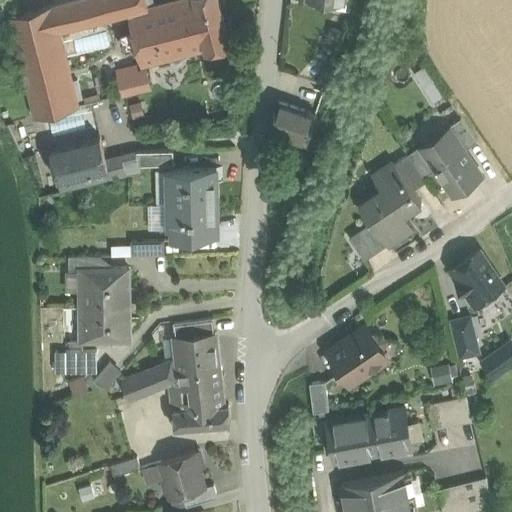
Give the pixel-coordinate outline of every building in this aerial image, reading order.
[(64,29),(128,13),(154,7),(152,0),(79,0),(59,5),(64,29)] [(185,0),(154,7),(128,13),(142,70),(235,48),(223,0),(185,0)] [(83,106),(64,29),(59,5),(13,16),(37,118),(83,106)] [(320,116),(276,102),(275,134),(310,146),(320,116)] [(455,124),(422,146),(441,174),(456,196),(489,174),(455,124)] [(51,153),(61,193),(128,176),(126,166),(139,162),(136,152),(110,158),(105,139),(51,153)] [(441,174),(422,146),(400,159),(419,189),(441,174)] [(376,222),(393,248),(422,229),(413,213),(428,203),(419,189),(400,159),(355,188),(376,222)] [(224,168),(170,169),(171,206),(224,205),(224,168)] [(224,205),(171,206),(171,242),(225,241),(224,205)] [(393,248),(376,222),(353,237),(369,263),(393,248)] [(481,241),(449,263),(477,303),(509,281),(481,241)] [(79,268),(79,306),(134,305),(133,267),(79,268)] [(79,306),(80,345),(134,344),(134,305),(79,306)] [(452,313),(461,353),(482,348),(472,308),(452,313)] [(172,319),(173,330),(208,328),(208,318),(172,319)] [(328,349),(349,379),(393,349),(373,319),(328,349)] [(221,334),(174,340),(175,360),(122,380),(131,403),(170,388),(176,434),(230,430),(221,334)] [(95,368),(95,347),(53,347),(53,368),(95,368)] [(112,358),(67,379),(74,394),(120,373),(112,358)] [(431,380),(451,379),(450,360),(430,362),(431,380)] [(324,379),(308,380),(309,410),(326,409),(324,379)] [(473,414),(468,389),(455,392),(461,417),(473,414)] [(461,417),(455,392),(443,395),(448,419),(461,417)] [(448,419),(443,395),(430,398),(436,422),(448,419)] [(376,450),(417,443),(409,399),(368,407),(376,450)] [(336,458),(376,450),(368,407),(328,414),(336,458)] [(200,449),(145,467),(150,484),(164,480),(170,496),(184,492),(211,484),(200,449)] [(411,511),(402,467),(340,481),(346,511),(411,511)] [(488,471),(472,475),(478,503),(494,499),(488,471)] [(472,475),(456,479),(462,507),(478,503),(472,475)] [(456,479),(439,482),(446,510),(462,507),(456,479)] [(211,484),(184,492),(188,504),(220,495),(216,482),(211,484)]
